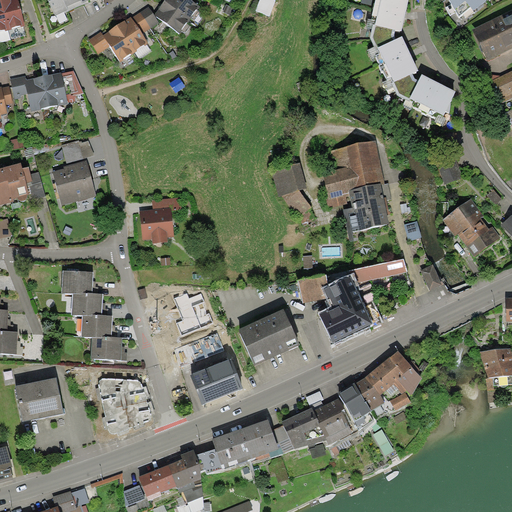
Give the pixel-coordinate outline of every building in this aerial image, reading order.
[(0,0),(0,31),(10,29),(2,0),(0,0)] [(2,0),(10,29),(28,24),(21,0),(2,0)] [(71,0),(48,0),(55,15),(74,6),(71,0)] [(189,19),(200,5),(193,0),(170,0),(168,3),(189,19)] [(406,0),(377,0),(371,24),(399,31),(406,0)] [(498,3),(496,0),(440,0),(439,1),(456,22),(468,12),(475,21),(498,3)] [(178,34),(189,19),(168,3),(157,18),(178,34)] [(511,13),(477,31),(492,61),(511,50),(511,13)] [(135,19),(120,28),(138,58),(153,49),(135,19)] [(120,28),(104,37),(123,67),(138,58),(120,28)] [(390,88),(419,75),(405,43),(375,56),(390,88)] [(511,67),(495,76),(506,99),(511,95),(511,67)] [(62,72),(44,76),(50,105),(67,101),(62,72)] [(44,76),(26,79),(32,109),(50,105),(44,76)] [(459,95),(426,78),(411,108),(443,125),(459,95)] [(0,119),(11,118),(6,87),(0,88),(0,119)] [(325,175),(331,203),(355,198),(386,191),(376,145),(337,153),(341,172),(325,175)] [(85,163),(52,171),(60,204),(93,196),(85,163)] [(309,192),(302,167),(274,175),(282,200),(309,192)] [(26,168),(0,172),(0,203),(32,198),(26,168)] [(349,214),(356,239),(395,230),(386,191),(355,198),(358,212),(349,214)] [(154,210),(141,211),(143,244),(176,242),(174,210),(180,210),(179,199),(153,200),(154,210)] [(472,202),(447,221),(477,261),(502,242),(472,202)] [(91,291),(92,267),(63,265),(61,289),(91,291)] [(436,269),(423,275),(431,291),(444,285),(436,269)] [(336,293),(344,310),(325,319),(339,348),(384,326),(362,281),(336,293)] [(100,315),(102,292),(72,290),(71,314),(100,315)] [(205,302),(201,293),(190,297),(188,293),(174,298),(183,320),(177,323),(182,335),(213,322),(209,313),(207,314),(202,303),(205,302)] [(110,340),(111,316),(82,314),(80,338),(110,340)] [(286,314),(238,337),(253,368),(301,344),(286,314)] [(225,350),(218,332),(174,349),(181,367),(225,350)] [(0,359),(16,360),(18,336),(0,335),(0,359)] [(120,365),(122,341),(92,339),(91,363),(120,365)] [(511,352),(489,356),(493,384),(511,380),(511,352)] [(432,383),(406,357),(389,369),(417,394),(422,400),(432,383)] [(231,363),(193,379),(205,406),(243,391),(231,363)] [(417,394),(389,369),(374,381),(390,401),(402,392),(410,398),(417,394)] [(56,379),(15,386),(22,427),(63,420),(56,379)] [(138,380),(103,379),(101,379),(100,380),(99,381),(105,417),(102,418),(105,430),(108,429),(109,431),(111,433),(113,434),(115,434),(117,433),(118,436),(129,432),(128,429),(134,426),(135,430),(145,426),(144,423),(149,421),(150,420),(152,418),(152,417),(151,413),(150,414),(150,411),(154,409),(151,401),(148,403),(146,399),(150,398),(147,386),(142,387),(141,382),(138,380)] [(390,401),(374,381),(343,393),(345,398),(360,425),(394,407),(390,401)] [(360,425),(345,398),(321,406),(334,438),(362,427),(360,425)] [(334,438),(321,406),(290,417),(303,447),(334,438)] [(290,454),(280,424),(219,445),(229,475),(290,454)] [(6,434),(0,436),(0,480),(19,474),(6,434)] [(204,459),(191,463),(199,488),(212,483),(204,459)] [(176,469),(173,460),(142,472),(154,505),(185,493),(176,469)] [(191,463),(176,469),(185,493),(199,488),(191,463)]
